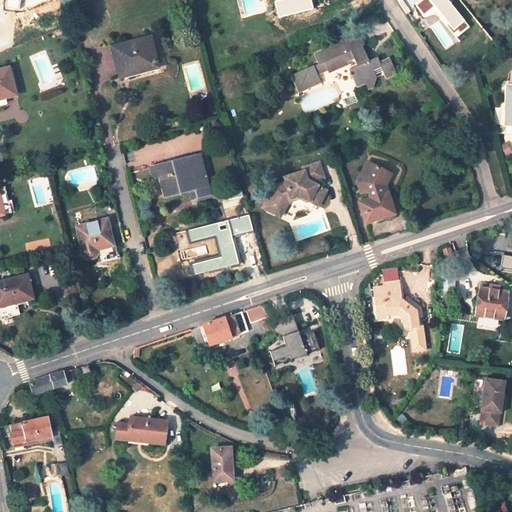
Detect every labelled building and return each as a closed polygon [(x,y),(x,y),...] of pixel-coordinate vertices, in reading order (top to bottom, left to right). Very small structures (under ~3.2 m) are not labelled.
[(5,0),(5,10),(19,11),(19,0),(5,0)] [(365,46),(358,32),(357,30),(344,36),(345,38),(340,40),(341,42),(314,54),(318,65),(292,76),(299,93),(321,84),(317,76),(328,72),(329,74),(348,67),(347,65),(345,62),(354,58),(357,66),(349,69),(353,80),(361,76),(364,83),(377,78),(373,70),(381,66),(386,78),(396,73),(390,58),(379,63),(377,57),(369,61),(363,46),(365,46)] [(113,48),(121,79),(158,70),(149,38),(113,48)] [(0,104),(7,103),(6,98),(16,96),(9,68),(0,69),(0,104)] [(356,87),(364,83),(361,76),(353,80),(356,87)] [(506,143),(502,146),(507,155),(511,153),(506,143)] [(210,194),(199,155),(181,160),(187,183),(193,182),(197,198),(210,194)] [(159,177),(164,196),(175,194),(174,187),(187,183),(181,160),(150,168),(153,178),(159,177)] [(277,186),(266,203),(284,213),(292,199),(301,196),(312,202),(320,186),(318,180),(326,178),(321,162),(305,168),(306,171),(286,177),(288,182),(277,186)] [(360,203),(366,222),(395,213),(386,186),(392,174),(372,164),(363,183),(366,192),(369,191),(371,199),(360,203)] [(329,190),(320,186),(312,202),(321,206),(329,190)] [(3,187),(0,188),(0,215),(9,213),(3,187)] [(243,195),(240,187),(224,192),(226,200),(243,195)] [(284,213),(266,203),(264,208),(281,217),(284,213)] [(115,254),(107,220),(78,228),(86,262),(115,254)] [(511,254),(504,253),(501,269),(511,270),(511,254)] [(0,306),(33,299),(27,275),(0,282),(0,306)] [(404,303),(401,285),(385,288),(386,294),(376,296),(381,323),(392,321),(391,318),(400,317),(407,321),(409,331),(414,330),(422,329),(420,319),(426,319),(424,311),(415,304),(412,309),(406,305),(404,303)] [(481,288),(477,315),(503,319),(508,292),(499,291),(481,288)] [(415,304),(409,300),(406,305),(412,309),(415,304)] [(251,322),(269,316),(262,305),(247,310),(251,322)] [(209,345),(232,338),(231,336),(247,330),(241,312),(203,325),(209,345)] [(293,314),(270,321),(273,332),(282,336),(285,346),(269,351),(273,365),(319,351),(313,332),(304,335),(305,337),(300,338),(300,336),(293,314)] [(478,338),(478,323),(466,321),(465,336),(478,338)] [(422,329),(414,330),(419,354),(431,352),(427,328),(422,329)] [(31,383),(34,394),(51,390),(68,384),(68,382),(76,379),(73,370),(31,383)] [(506,383),(487,381),(484,411),(483,425),(500,427),(502,414),(506,383)] [(290,402),(275,407),(281,423),(295,419),(290,402)] [(37,439),(53,436),(55,446),(63,444),(56,414),(10,426),(14,445),(37,439)] [(168,421),(131,418),(130,424),(119,423),(117,440),(128,441),(129,436),(150,438),(150,440),(165,442),(168,421)] [(15,449),(38,443),(37,439),(14,445),(15,449)] [(509,449),(511,443),(504,440),(501,447),(509,449)] [(231,448),(212,449),(214,482),(234,480),(231,448)] [(335,497),(336,504),(346,501),(345,495),(335,497)]
